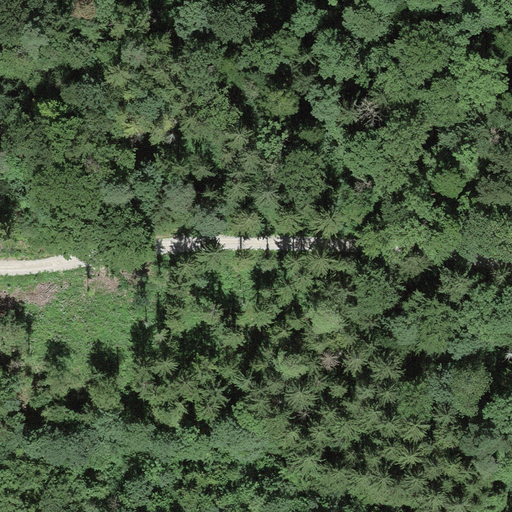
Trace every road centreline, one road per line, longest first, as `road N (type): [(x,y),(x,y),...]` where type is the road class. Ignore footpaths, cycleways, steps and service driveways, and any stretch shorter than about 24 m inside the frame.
road 1 (track): [(511,268),(287,231),(0,264)]
road 2 (track): [(0,503),(144,460),(241,457),(380,493),(408,511)]
road 3 (track): [(475,257),(343,147),(266,33),(259,0)]
